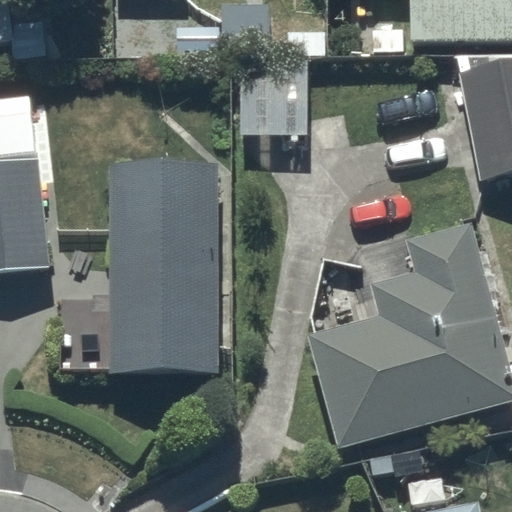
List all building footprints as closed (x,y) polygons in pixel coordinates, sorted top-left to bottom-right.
[(0,0),(0,50),(12,49),(15,69),(49,64),(44,26),(13,31),(9,0),(0,0)] [(511,0),(410,0),(412,53),(511,51),(511,0)] [(511,61),(458,62),(460,82),(480,188),(511,181),(511,61)] [(309,70),(240,71),(240,146),(309,146),(309,70)] [(40,171),(0,175),(0,284),(52,279),(40,171)] [(222,175),(109,175),(110,303),(63,303),(63,378),(112,379),(112,384),(221,384),(222,175)] [(511,389),(474,236),(409,252),(416,281),(372,293),(382,327),(311,346),(341,459),(511,412),(511,389)]
